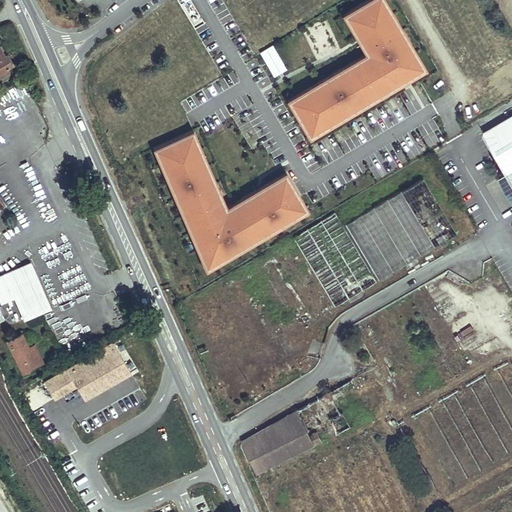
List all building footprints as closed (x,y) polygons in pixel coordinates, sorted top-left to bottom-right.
[(379,0),(372,0),(343,17),(366,55),(286,102),(308,139),(422,72),(379,0)] [(2,40),(0,41),(0,70),(2,75),(14,70),(9,63),(16,59),(10,48),(7,50),(2,40)] [(273,78),(286,70),(272,45),(259,53),(273,78)] [(511,116),(485,133),(511,177),(511,116)] [(193,131),(154,151),(210,259),(305,211),(286,173),(229,202),(193,131)] [(423,176),(403,191),(435,245),(458,233),(423,176)] [(3,274),(13,296),(24,320),(51,308),(30,262),(3,274)] [(0,299),(1,302),(13,296),(3,274),(0,275),(0,299)] [(7,341),(10,348),(25,341),(21,334),(7,341)] [(131,344),(125,335),(44,384),(53,398),(76,384),(85,400),(130,372),(118,352),(131,344)] [(10,348),(23,376),(44,367),(34,344),(28,347),(25,341),(10,348)] [(49,398),(45,387),(30,392),(35,407),(47,403),(46,399),(49,398)] [(311,402),(244,441),(258,472),(321,441),(318,429),(324,425),(311,402)] [(343,413),(330,420),(337,436),(351,429),(343,413)] [(60,430),(75,421),(72,417),(58,425),(60,430)]
